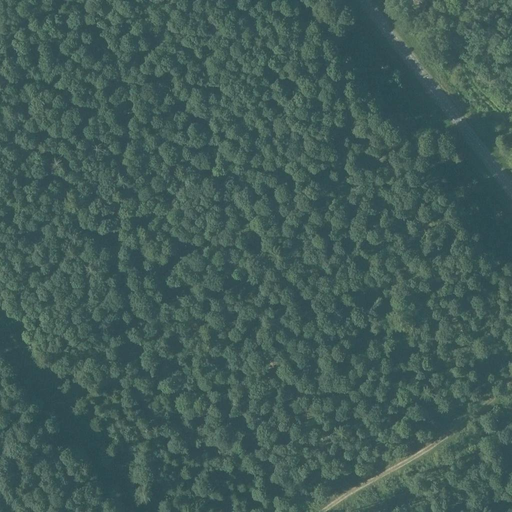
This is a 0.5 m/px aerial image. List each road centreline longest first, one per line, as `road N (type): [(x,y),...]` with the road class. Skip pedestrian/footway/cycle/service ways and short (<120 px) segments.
road 1 (tertiary): [(511,191),(361,0)]
road 2 (track): [(155,511),(106,469),(0,327)]
road 3 (track): [(319,511),(454,430),(511,378)]
